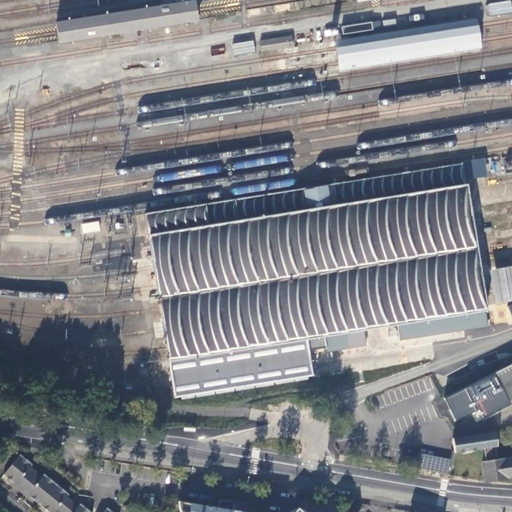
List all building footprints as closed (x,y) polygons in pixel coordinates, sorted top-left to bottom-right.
[(198,22),(198,11),(195,0),(56,24),(57,33),(58,41),(59,44),(198,22)] [(477,18),(334,40),(335,48),(338,63),(339,70),(481,48),(480,40),(478,25),(477,18)] [(260,41),(261,53),(294,47),(292,36),(260,41)] [(235,54),(254,51),(253,41),(233,44),(235,54)] [(484,158),(462,162),(465,179),(487,175),(484,158)] [(465,179),(462,162),(145,215),(150,248),(153,268),(157,288),(160,310),(163,329),(167,349),(172,385),(174,397),(312,375),(311,367),(308,351),(326,348),(327,352),(366,346),(363,330),(397,324),(400,340),(488,326),(484,299),(480,278),(477,259),(474,239),(472,223),(470,210),(465,179)] [(83,234),(100,230),(98,220),(81,224),(83,234)] [(511,264),(489,268),(490,276),(495,302),(511,299),(511,264)] [(511,404),(511,365),(496,374),(511,405),(511,404)] [(137,369),(139,379),(148,378),(146,368),(137,369)] [(484,463),(486,482),(507,478),(511,476),(511,459),(504,460),(504,459),(498,460),(496,447),(499,447),(497,432),(454,438),(456,453),(485,449),(487,462),(484,463)] [(448,473),(451,459),(421,453),(418,467),(448,473)] [(21,454),(4,475),(9,479),(7,481),(32,501),(34,499),(49,511),(52,511),(56,508),(60,511),(91,511),(86,508),(84,510),(79,505),(67,496),(62,491),(64,489),(50,479),(48,481),(42,476),(31,467),(25,463),(27,460),(21,454)] [(302,511),(299,509),(297,508),(297,509),(294,510),(290,511),(247,511),(246,511),(248,503),(236,501),(220,500),(218,508),(198,505),(179,501),(180,511),(302,511)]
